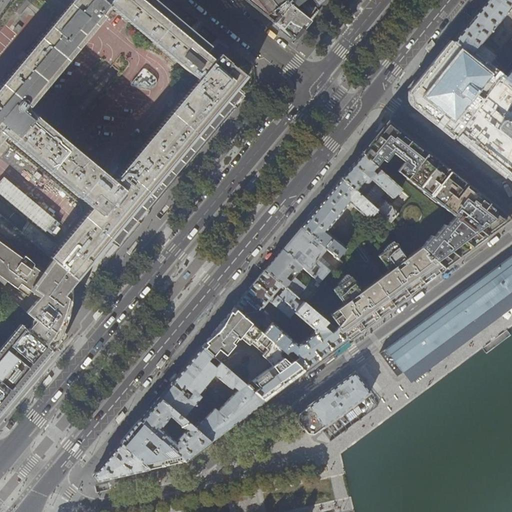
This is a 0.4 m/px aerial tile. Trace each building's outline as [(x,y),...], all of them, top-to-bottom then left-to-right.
[(201,38),(179,20),(155,0),(73,0),(55,23),(8,79),(0,87),(0,141),(5,136),(92,207),(51,256),(55,260),(78,279),(121,226),(140,204),(145,208),(162,188),(192,153),(228,109),(242,93),(236,89),(247,76),(226,59),(220,54),(215,60),(205,53),(211,46),(201,38)] [(313,5),(319,0),(250,0),(248,2),(259,11),(265,15),(272,9),(271,11),(271,12),(272,14),(273,15),(275,15),(276,15),(277,15),(280,12),(282,16),(273,22),(284,31),(293,39),(308,21),(296,11),(301,6),(311,18),(317,10),(315,7),(313,5)] [(511,0),(487,0),(453,42),(499,76),(511,59),(511,0)] [(454,136),(499,76),(453,42),(434,65),(413,90),(411,92),(411,94),(410,96),(410,98),(411,99),(411,101),(413,103),(414,104),(441,125),(454,136)] [(502,79),(511,65),(511,59),(499,76),(502,79)] [(511,86),(502,79),(499,76),(454,136),(473,150),(511,181),(511,86)] [(410,139),(387,121),(375,136),(360,153),(374,166),(381,158),(384,161),(392,152),(403,161),(396,170),(454,215),(446,225),(443,223),(433,236),(430,234),(420,247),(443,268),(447,264),(477,242),(509,218),(490,203),(466,184),(424,150),(410,139)] [(374,166),(360,153),(350,165),(340,178),(376,210),(380,213),(388,220),(408,197),(374,166)] [(0,193),(29,219),(41,206),(6,175),(0,181),(0,193)] [(325,231),(349,202),(368,219),(376,210),(340,178),(319,203),(299,227),(325,248),(339,260),(357,239),(353,236),(344,247),(325,231)] [(335,270),(319,255),(325,248),(299,227),(290,238),(281,249),(318,282),(328,270),(332,274),(335,270)] [(39,297),(26,312),(36,321),(29,330),(52,349),(55,345),(57,342),(60,337),(63,330),(68,319),(70,313),(70,309),(71,307),(71,305),(72,297),(72,294),(72,287),(78,279),(55,260),(44,274),(34,266),(34,265),(34,263),(33,263),(25,257),(23,259),(0,242),(0,276),(17,288),(21,283),(39,297)] [(429,278),(443,268),(420,247),(419,246),(405,257),(394,242),(376,255),(387,270),(360,290),(349,275),(331,289),(342,304),(322,319),(346,339),(398,301),(429,278)] [(318,282),(281,249),(273,259),(264,269),(296,296),(306,285),(314,292),(320,284),(318,282)] [(396,377),(511,290),(511,253),(379,353),(396,377)] [(322,319),(304,303),(296,296),(264,269),(246,291),(233,307),(305,370),(346,339),(322,319)] [(53,352),(28,330),(35,321),(11,301),(3,312),(14,321),(16,333),(8,343),(13,347),(9,352),(6,349),(0,356),(0,415),(1,414),(34,375),(43,365),(53,352)] [(225,316),(212,332),(200,346),(216,360),(236,338),(246,347),(248,344),(261,356),(259,358),(269,368),(250,390),(263,402),(283,387),(305,370),(233,307),(225,316)] [(249,412),(263,402),(250,390),(216,360),(200,346),(185,364),(169,383),(158,396),(174,410),(192,426),(195,424),(192,422),(201,412),(200,411),(202,409),(197,405),(202,399),(199,397),(199,396),(197,394),(214,373),(218,377),(218,378),(230,389),(232,387),(236,390),(216,411),(213,409),(194,428),(210,441),(220,434),(249,412)] [(342,414),(370,393),(362,381),(358,377),(354,371),(307,406),(298,413),(297,420),(298,421),(307,434),(313,434),(315,433),(321,428),(323,427),(323,428),(342,414)] [(150,405),(148,408),(144,413),(138,420),(154,434),(161,440),(184,460),(210,441),(194,428),(192,426),(174,410),(158,396),(150,405)] [(147,441),(154,434),(138,420),(129,431),(119,443),(147,469),(170,464),(184,460),(161,440),(154,448),(147,441)] [(147,469),(119,443),(107,457),(92,475),(96,481),(134,472),(147,469)]
